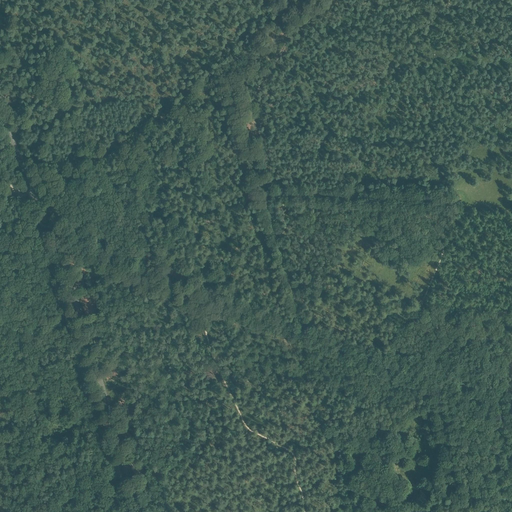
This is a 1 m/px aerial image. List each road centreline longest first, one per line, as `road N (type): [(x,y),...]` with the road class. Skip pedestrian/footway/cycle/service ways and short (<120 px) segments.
road 1 (tertiary): [(139,511),(52,225),(0,111)]
road 2 (track): [(439,382),(300,332)]
